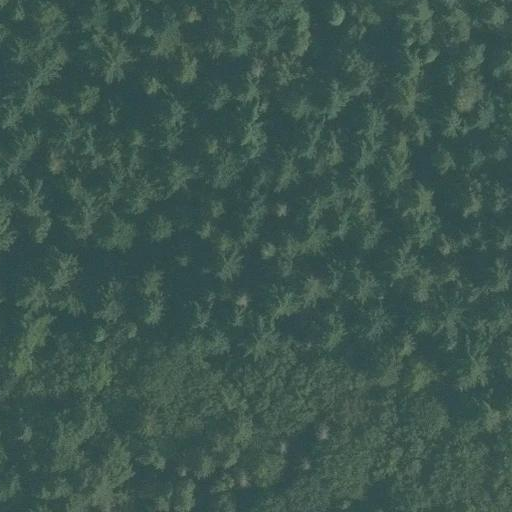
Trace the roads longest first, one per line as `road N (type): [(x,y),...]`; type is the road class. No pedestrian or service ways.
road 1 (track): [(71,0),(189,87),(318,101),(511,182)]
road 2 (track): [(0,59),(189,87)]
